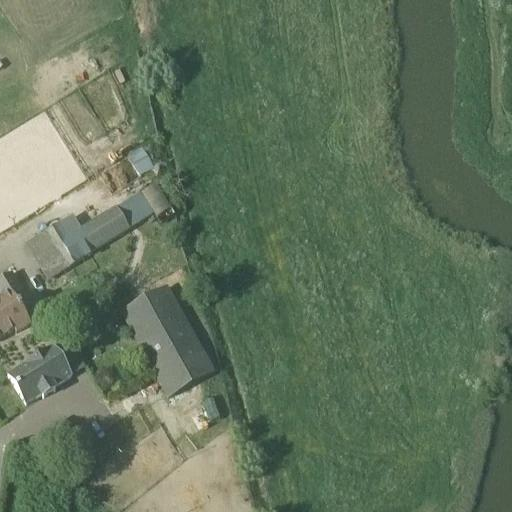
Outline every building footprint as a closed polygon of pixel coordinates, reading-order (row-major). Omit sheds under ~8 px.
[(129,156),(139,177),(153,170),(143,150),(129,156)] [(116,211),(79,233),(93,255),(129,234),(116,211)] [(63,226),(26,248),(47,283),(93,255),(79,233),(70,238),(63,226)] [(0,342),(15,334),(16,337),(30,329),(27,324),(35,319),(23,299),(21,295),(23,294),(11,276),(0,282),(0,300),(1,301),(0,301),(0,342)] [(168,290),(120,315),(145,363),(138,366),(145,380),(152,376),(167,402),(215,376),(168,290)] [(53,351),(7,379),(24,408),(70,380),(53,351)] [(152,385),(116,399),(123,416),(159,401),(152,385)] [(40,435),(51,453),(56,450),(75,438),(64,421),(46,432),(40,435)]
